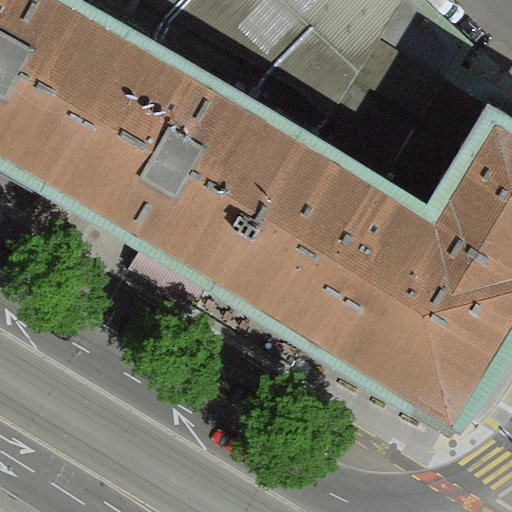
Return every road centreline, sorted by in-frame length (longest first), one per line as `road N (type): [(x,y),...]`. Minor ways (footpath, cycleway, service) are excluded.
road 1 (primary): [(342,496),(0,297)]
road 2 (primary): [(511,456),(462,489),(424,499),(342,496)]
